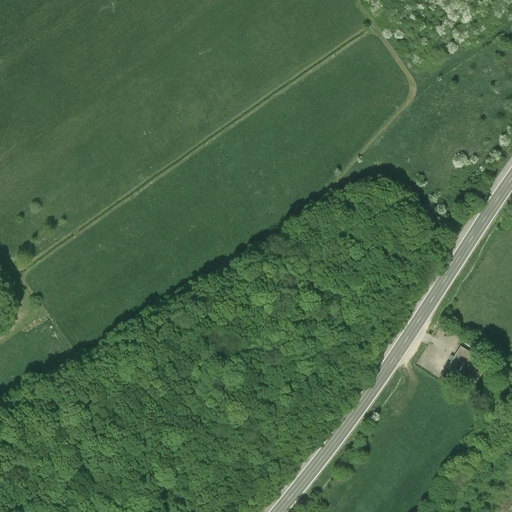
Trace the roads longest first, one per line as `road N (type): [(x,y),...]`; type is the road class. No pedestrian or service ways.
road 1 (secondary): [(511,177),(369,393),(277,511)]
road 2 (track): [(511,25),(416,91),(303,220)]
